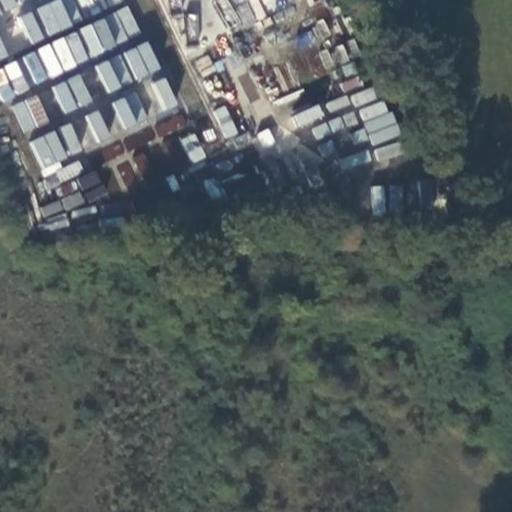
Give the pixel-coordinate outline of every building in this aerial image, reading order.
[(0,0),(0,14),(3,13),(2,10),(24,0),(0,0)] [(56,0),(18,15),(29,44),(46,38),(45,36),(78,24),(68,0),(56,0)] [(77,0),(83,15),(123,3),(122,0),(77,0)] [(78,30),(21,56),(33,83),(141,35),(128,6),(77,29),(78,30)] [(183,38),(195,40),(200,17),(189,15),(183,38)] [(136,80),(161,68),(148,40),(123,52),(136,80)] [(107,92),(131,82),(120,54),(95,64),(107,92)] [(0,96),(3,103),(30,88),(14,60),(0,67),(0,96)] [(82,75),(53,84),(61,112),(91,104),(82,75)] [(166,76),(148,84),(159,112),(178,105),(166,76)] [(136,91),(111,101),(122,129),(147,119),(136,91)] [(10,105),(23,134),(49,123),(37,94),(10,105)] [(223,138),(236,134),(227,105),(214,109),(223,138)] [(101,109),(85,114),(93,143),(109,138),(101,109)] [(183,114),(156,121),(160,135),(187,128),(183,114)] [(60,131),(31,138),(38,166),(82,155),(74,123),(59,127),(60,131)]
